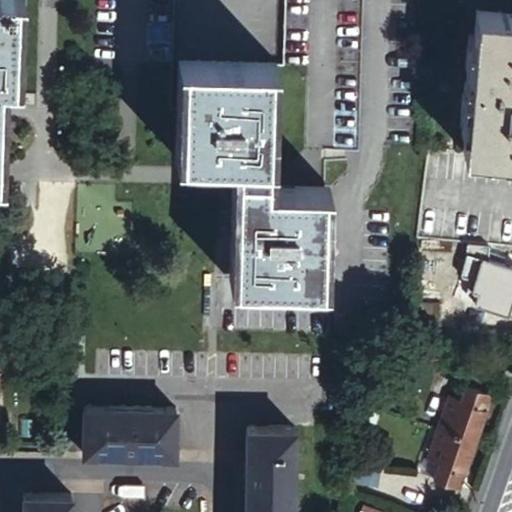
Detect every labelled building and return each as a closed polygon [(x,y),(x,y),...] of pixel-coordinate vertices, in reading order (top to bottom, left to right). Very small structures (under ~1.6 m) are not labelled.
[(0,0),(0,100),(1,82),(15,83),(18,0),(0,0)] [(175,0),(147,0),(145,61),(173,62),(175,0)] [(307,0),(283,0),(280,63),(304,64),(307,0)] [(358,151),(361,0),(334,0),(331,150),(358,151)] [(511,10),(483,7),(476,63),(479,62),(483,28),(511,30),(511,10)] [(476,63),(467,150),(511,154),(511,30),(483,28),(479,62),(476,63)] [(245,174),(270,175),(272,63),(191,61),(189,158),(219,158),(219,153),(231,153),(231,158),(245,159),(245,174)] [(418,235),(511,246),(511,154),(467,150),(430,145),(418,235)] [(269,186),(270,175),(245,174),(244,186),(269,186)] [(284,187),(269,186),(244,186),(243,280),(326,282),(328,188),(296,187),(296,192),(284,193),(284,187)] [(484,303),(501,309),(504,303),(511,305),(511,266),(498,261),(484,303)] [(440,299),(413,297),(411,325),(438,327),(440,299)] [(511,305),(504,303),(501,309),(510,312),(511,306),(511,305)] [(92,343),(69,343),(68,366),(91,366),(92,343)] [(372,346),(369,361),(400,366),(403,351),(372,346)] [(438,424),(478,438),(494,392),(468,382),(462,396),(450,391),(438,424)] [(84,451),(177,454),(178,406),(85,403),(84,451)] [(461,486),(478,438),(438,424),(427,454),(440,459),(434,476),(461,486)] [(249,425),(247,511),(294,511),(294,493),(291,493),(292,460),(295,460),(295,426),(249,425)] [(382,463),(358,458),(355,470),(379,475),(382,463)] [(72,511),(73,492),(25,490),(24,511),(72,511)]
